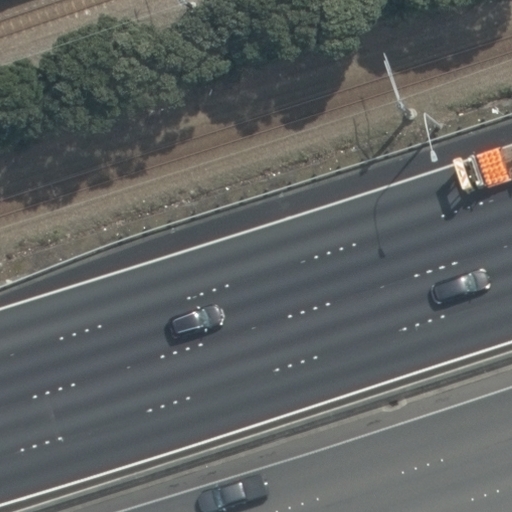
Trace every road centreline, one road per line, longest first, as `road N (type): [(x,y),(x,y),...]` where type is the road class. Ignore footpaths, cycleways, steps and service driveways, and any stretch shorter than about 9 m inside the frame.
road 1 (motorway): [(0,452),(511,291)]
road 2 (motorway): [(511,430),(256,511)]
